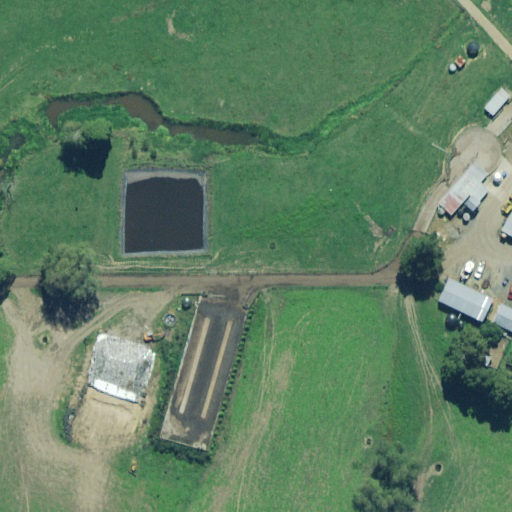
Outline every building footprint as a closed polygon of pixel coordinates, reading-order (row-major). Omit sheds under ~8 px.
[(510,97),(501,89),(484,108),(493,116),(510,97)] [(486,178),(471,166),(440,205),(453,216),(463,203),(473,211),(490,191),(481,184),(486,178)] [(511,214),(502,231),(511,237),(511,214)] [(439,302),(490,326),(497,311),(490,308),(493,302),(449,281),(439,302)] [(511,310),(503,306),(494,324),(511,332),(511,310)]
